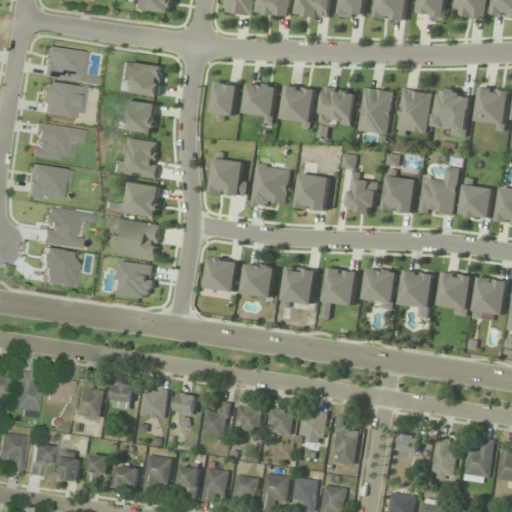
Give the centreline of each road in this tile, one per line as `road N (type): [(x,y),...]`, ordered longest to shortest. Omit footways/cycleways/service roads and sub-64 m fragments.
road 1 (residential): [(511,417),(0,339)]
road 2 (residential): [(0,305),(511,382)]
road 3 (residential): [(511,53),(211,48),(22,18)]
road 4 (residential): [(173,332),(189,244),(184,143),(199,0)]
road 5 (residential): [(190,226),(511,253)]
road 6 (residential): [(24,0),(0,150)]
road 7 (residential): [(388,364),(366,511)]
